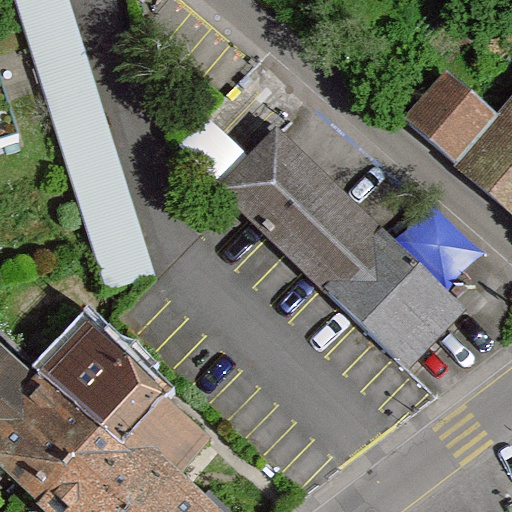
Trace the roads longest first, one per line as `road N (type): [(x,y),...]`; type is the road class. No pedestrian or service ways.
road 1 (residential): [(511,247),(230,0)]
road 2 (residential): [(362,511),(511,403)]
